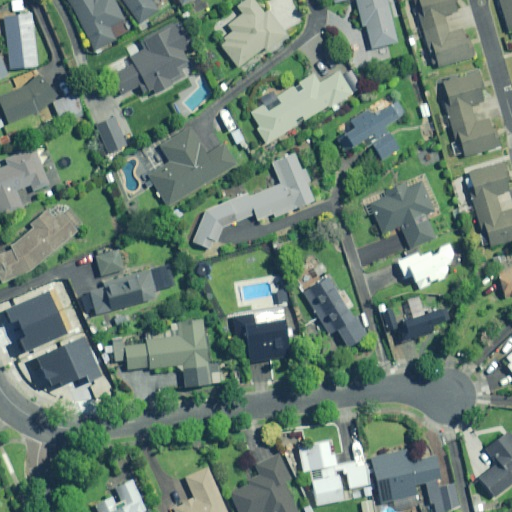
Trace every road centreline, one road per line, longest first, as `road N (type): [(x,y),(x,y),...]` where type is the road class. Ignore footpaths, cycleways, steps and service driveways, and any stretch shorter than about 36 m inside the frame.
road 1 (residential): [(43,421),(104,423),(412,384),(445,397)]
road 2 (residential): [(511,115),(478,0)]
